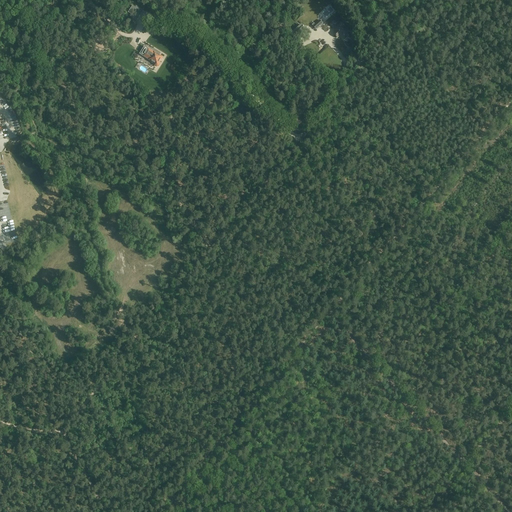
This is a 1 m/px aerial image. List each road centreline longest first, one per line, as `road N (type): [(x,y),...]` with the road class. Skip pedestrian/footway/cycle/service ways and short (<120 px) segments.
road 1 (track): [(291,151),(65,427),(106,511)]
road 2 (track): [(509,511),(331,318)]
road 3 (track): [(165,511),(331,318)]
road 4 (track): [(300,139),(188,35),(162,27),(136,43)]
road 5 (track): [(378,255),(511,100)]
road 6 (track): [(414,0),(300,139)]
road 7 (track): [(484,132),(391,28)]
road 8 (track): [(252,410),(164,305)]
road 9 (track): [(291,151),(378,255)]
